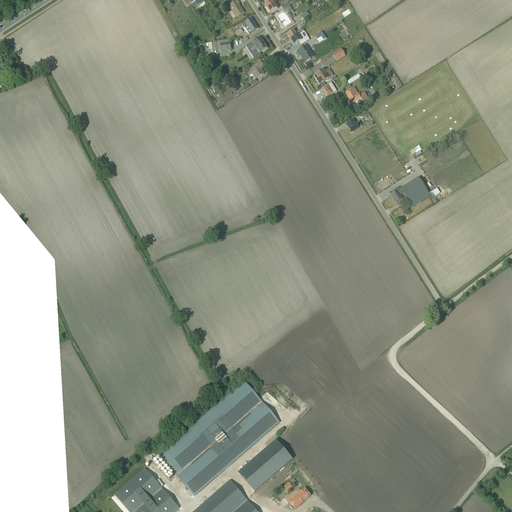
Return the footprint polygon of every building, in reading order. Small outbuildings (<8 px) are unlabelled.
[(196,12),(207,5),(203,0),(191,0),(190,1),(196,12)] [(222,9),(227,5),(225,2),(224,2),(223,0),(219,3),(220,5),(222,9)] [(270,14),(278,9),(272,0),(266,0),(264,1),(266,4),(264,5),(270,14)] [(289,5),(296,0),(285,0),(287,3),(280,7),(282,10),(289,5)] [(229,7),(236,19),(244,13),(239,5),(240,4),(238,1),(229,7)] [(284,29),(293,23),(291,20),(293,18),(289,13),(292,11),(289,5),(282,10),(284,12),(276,17),(284,29)] [(206,26),(213,21),(211,18),(209,18),(208,17),(204,19),(206,21),(204,22),(206,26)] [(249,35),(258,29),(251,19),(242,25),(244,27),(243,28),(248,35),(249,35)] [(299,28),(306,24),(304,20),(297,25),(299,28)] [(315,37),(321,33),(321,32),(324,30),(321,26),(318,28),(319,30),(313,34),(315,37)] [(238,36),(243,33),(240,29),(235,32),(235,33),(234,34),(236,37),(238,36)] [(287,35),(291,40),(304,32),(302,29),(296,34),(294,31),(287,35)] [(343,40),(349,35),(346,30),(340,35),(343,40)] [(302,37),(303,39),(308,36),(306,31),(304,32),(291,40),(294,46),(301,41),(299,39),(300,38),(300,39),(302,37)] [(322,32),(321,33),(315,37),(319,43),(326,39),(322,32)] [(260,54),(268,49),(262,41),(260,38),(246,47),(254,59),(260,54)] [(231,51),(230,40),(211,43),(208,44),(209,51),(213,50),(213,51),(218,50),(219,53),(221,53),(231,51)] [(305,63),(314,57),(307,46),(296,52),(299,57),(301,55),(306,62),(305,63)] [(325,59),(330,68),(343,59),(343,58),(338,51),(325,59)] [(376,57),(380,64),(385,61),(381,54),(376,57)] [(264,68),(260,62),(249,69),(252,74),(252,75),(249,76),(252,81),(250,83),(251,85),(257,82),(256,80),(265,74),(262,69),(264,68)] [(323,83),(333,76),(329,70),(326,71),(325,69),(314,76),(319,85),(320,85),(322,88),(326,86),(323,83)] [(390,77),(396,88),(401,86),(394,74),(390,77)] [(349,85),(361,78),(359,75),(347,82),(349,85)] [(327,98),(337,92),(334,88),(337,86),(334,81),(332,82),(331,83),(322,89),(327,98)] [(215,93),(217,92),(215,89),(216,88),(215,85),(209,89),(210,91),(209,92),(210,93),(211,93),(214,97),(216,96),(215,93)] [(234,97),(245,90),(243,87),(233,94),(234,97)] [(352,105),(360,99),(362,103),(368,99),(365,93),(360,95),(359,93),(358,94),(354,87),(351,89),(345,92),(349,98),(348,98),(349,101),(349,100),(352,105)] [(220,104),(233,96),(231,93),(218,102),(220,104)] [(351,133),(362,127),(359,121),(356,123),(354,120),(346,125),(351,133)] [(396,204),(405,198),(411,208),(430,196),(419,179),(391,197),(396,204)] [(194,498),(280,423),(244,382),(158,457),(194,498)] [(293,460),(276,441),(239,474),(255,492),(293,460)] [(163,511),(175,511),(181,507),(154,476),(155,474),(150,469),(149,470),(142,463),(130,473),(139,483),(135,487),(142,494),(145,491),(163,511)] [(135,511),(157,511),(142,494),(135,487),(127,477),(115,487),(127,501),(123,504),(125,507),(129,504),(135,511)] [(287,494),(293,488),(288,483),(282,488),(287,494)] [(295,510),(311,496),(304,489),(301,492),(298,489),(286,499),(295,510)] [(108,511),(129,511),(125,507),(123,504),(112,491),(99,501),(108,511)]
